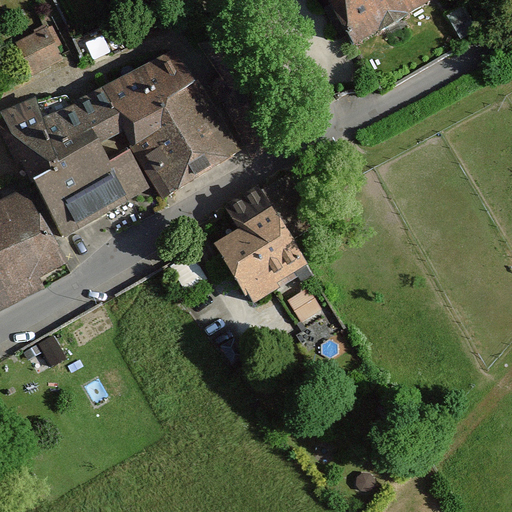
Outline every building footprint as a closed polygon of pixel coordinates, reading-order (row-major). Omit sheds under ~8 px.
[(323,0),(349,49),(431,6),(427,0),(323,0)] [(47,31),(18,45),(32,74),(61,59),(47,31)] [(36,101),(0,117),(0,127),(17,162),(24,160),(62,238),(148,186),(158,201),(235,154),(177,58),(106,95),(43,123),(36,101)] [(327,218),(300,170),(263,194),(259,189),(226,209),(241,235),(215,250),(248,304),(310,270),(291,241),(327,218)] [(0,293),(64,263),(25,195),(0,207),(0,308),(3,307),(0,301),(0,293)] [(291,299),(306,321),(325,308),(310,286),(291,299)] [(66,360),(52,337),(39,346),(52,368),(66,360)]
